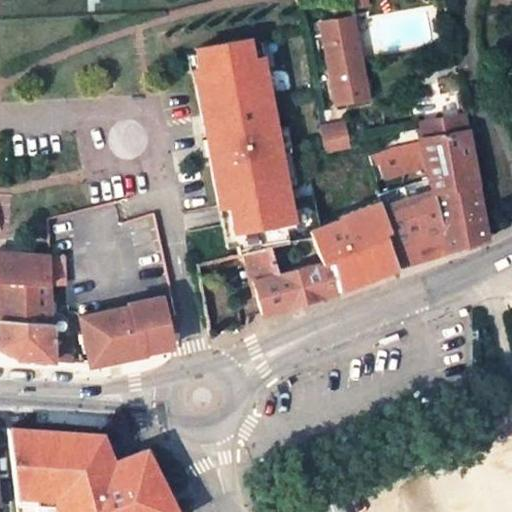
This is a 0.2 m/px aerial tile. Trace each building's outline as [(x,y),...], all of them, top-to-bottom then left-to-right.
[(353,14),(334,17),(338,42),(356,39),(361,66),(356,67),(358,78),(363,77),(367,98),(369,97),(353,14)] [(322,20),(337,103),(367,98),(363,77),(358,78),(356,67),(361,66),(356,39),(338,42),(334,17),(322,20)] [(201,65),(195,67),(220,209),(230,206),(234,232),(296,221),(266,54),(252,35),(197,44),(201,65)] [(430,178),(434,202),(440,227),(446,250),(466,243),(486,237),(467,116),(422,123),(430,178)] [(324,150),(344,147),(341,125),(321,128),(324,150)] [(387,241),(395,266),(419,258),(446,250),(440,227),(434,202),(430,178),(379,192),(381,200),(390,236),(387,241)] [(322,226),(312,231),(327,263),(330,263),(336,262),(343,286),(372,273),(395,266),(387,241),(390,236),(381,200),(343,214),(344,217),(322,226)] [(277,274),(319,265),(309,232),(268,247),(277,274)] [(277,274),(268,247),(267,245),(246,250),(262,313),(281,308),(312,299),(322,296),(328,294),(340,288),(330,263),(327,263),(319,265),(277,274)] [(0,280),(51,283),(51,255),(0,251),(0,280)] [(51,255),(51,283),(64,283),(63,253),(51,255)] [(0,280),(0,317),(51,320),(51,313),(51,283),(0,280)] [(96,363),(145,353),(145,351),(166,347),(172,338),(162,295),(127,303),(127,305),(78,316),(88,363),(96,363)] [(51,320),(0,317),(0,347),(19,358),(60,361),(71,361),(71,322),(61,312),(51,313),(51,320)] [(258,499),(261,511),(511,511),(511,335),(491,346),(494,405),(258,499)] [(101,434),(7,427),(16,506),(33,510),(33,511),(173,511),(159,481),(143,450),(111,462),(101,434)]
